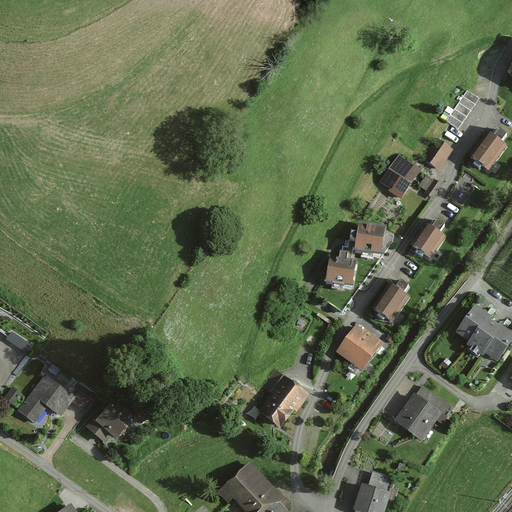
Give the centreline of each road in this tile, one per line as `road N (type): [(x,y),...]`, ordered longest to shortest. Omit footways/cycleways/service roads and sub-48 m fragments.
road 1 (residential): [(511,48),(488,112),(442,193),(342,332),(303,420),(297,483),(305,500),(328,511)]
road 2 (residential): [(477,276),(356,438),(331,511)]
road 3 (unclassified): [(0,434),(107,511)]
